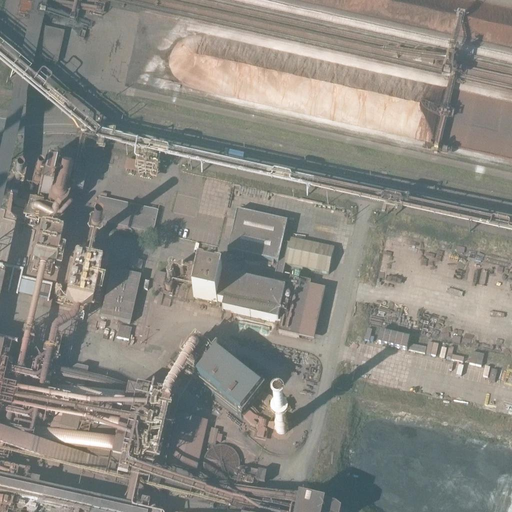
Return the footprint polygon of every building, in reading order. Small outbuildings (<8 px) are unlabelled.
[(50,30),(43,29),(36,59),(57,64),(64,34),(57,32),(57,30),(50,29),(50,30)] [(311,203),(316,180),(107,137),(102,159),(200,179),(215,182),(215,183),(311,203)] [(71,177),(43,170),(37,196),(48,198),(46,206),(47,206),(46,211),(62,214),(63,210),(64,210),(71,177)] [(157,212),(98,199),(93,222),(152,235),(157,212)] [(233,228),(227,253),(278,264),(285,266),(328,275),(331,261),(334,249),(291,240),(290,241),(290,245),(283,243),(287,223),(238,212),(236,212),(235,218),(234,220),(233,228)] [(47,264),(56,266),(62,236),(38,232),(28,279),(34,280),(36,272),(45,273),(47,264)] [(84,246),(95,246),(95,237),(85,237),(84,246)] [(79,264),(71,266),(64,303),(65,309),(75,307),(76,311),(79,311),(71,313),(75,314),(91,310),(93,299),(98,297),(99,293),(96,292),(100,270),(87,267),(89,259),(84,260),(80,259),(79,264)] [(270,281),(269,287),(280,289),(282,280),(285,266),(278,264),(274,282),(270,281)] [(99,319),(123,324),(125,324),(129,325),(139,278),(130,276),(110,271),(100,314),(99,319)] [(195,292),(193,299),(201,300),(211,303),(212,303),(216,304),(217,303),(218,303),(220,304),(223,305),(223,307),(222,310),(222,312),(223,312),(230,313),(249,318),(251,318),(264,321),(272,323),(277,324),(279,324),(280,324),(279,329),(279,330),(278,334),(299,338),(314,342),(325,291),(318,289),(310,287),(289,283),(288,290),(288,291),(284,290),(280,289),(269,287),(255,284),(254,284),(238,280),(231,279),(230,278),(228,278),(221,276),(199,271),(198,275),(195,292)] [(158,287),(163,288),(166,276),(156,274),(156,275),(155,276),(153,286),(158,287)] [(145,282),(143,288),(142,294),(148,295),(150,285),(151,283),(145,282)] [(406,351),(409,339),(379,332),(376,344),(406,351)] [(417,353),(429,353),(429,344),(417,344),(417,353)] [(303,368),(315,372),(319,361),(307,357),(303,368)] [(243,360),(234,371),(261,393),(270,382),(243,360)] [(71,371),(71,374),(71,375),(61,373),(61,374),(59,383),(59,384),(68,386),(69,387),(70,390),(81,392),(83,386),(86,371),(78,369),(75,369),(71,371)] [(142,399),(100,390),(85,458),(109,463),(106,478),(187,497),(191,476),(181,474),(181,473),(171,470),(170,476),(150,472),(165,405),(167,406),(169,396),(144,391),(142,399)] [(195,421),(187,419),(176,417),(170,441),(165,466),(180,469),(190,472),(195,473),(195,472),(200,448),(205,428),(206,423),(195,421)] [(51,420),(49,429),(58,431),(58,432),(58,433),(64,434),(64,432),(72,434),(74,425),(66,424),(66,422),(61,421),(52,419),(51,420)] [(210,429),(208,445),(216,445),(217,430),(210,429)] [(47,459),(45,465),(45,466),(58,469),(62,449),(49,447),(49,449),(49,450),(44,449),(44,450),(42,456),(42,457),(47,458),(47,459)] [(258,473),(241,469),(238,479),(236,486),(254,490),(256,483),(258,473)] [(0,507),(0,508),(0,509),(0,511),(4,511),(155,511),(100,500),(99,499),(69,493),(67,492),(38,486),(36,485),(22,482),(21,482),(7,479),(5,478),(0,477),(0,507)]
